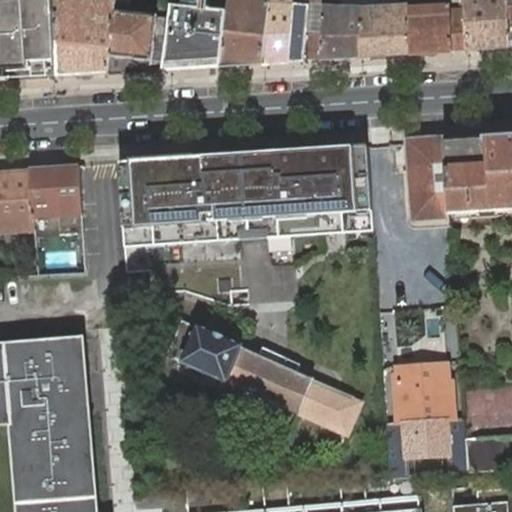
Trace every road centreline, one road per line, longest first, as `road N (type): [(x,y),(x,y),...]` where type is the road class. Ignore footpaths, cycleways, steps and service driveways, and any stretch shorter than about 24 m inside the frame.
road 1 (secondary): [(511,93),(100,120)]
road 2 (residential): [(100,120),(110,283),(91,310),(2,321)]
